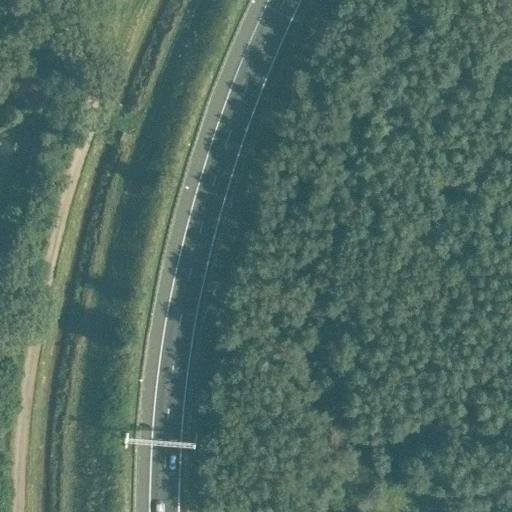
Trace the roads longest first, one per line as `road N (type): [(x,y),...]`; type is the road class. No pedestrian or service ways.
road 1 (track): [(58,0),(107,92),(43,272),(19,403),(16,511)]
road 2 (motorway): [(284,0),(252,70),(201,233),(162,413),(160,511)]
